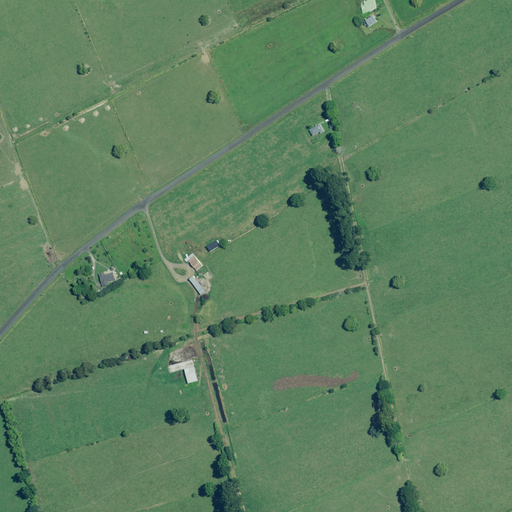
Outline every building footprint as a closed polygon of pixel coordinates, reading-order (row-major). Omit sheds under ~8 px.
[(378,22),(374,15),(363,22),(365,26),(367,25),(368,27),(378,22)] [(325,132),(321,124),(316,126),(317,127),(310,130),(313,136),(320,132),(321,134),(325,132)] [(203,266),(193,253),(185,260),(187,262),(189,261),(197,271),(203,266)] [(116,280),(114,273),(105,275),(105,272),(100,274),(103,287),(109,285),(109,282),(116,280)] [(205,292),(194,276),(190,279),(201,295),(205,292)] [(199,381),(195,367),(185,369),(189,383),(199,381)]
